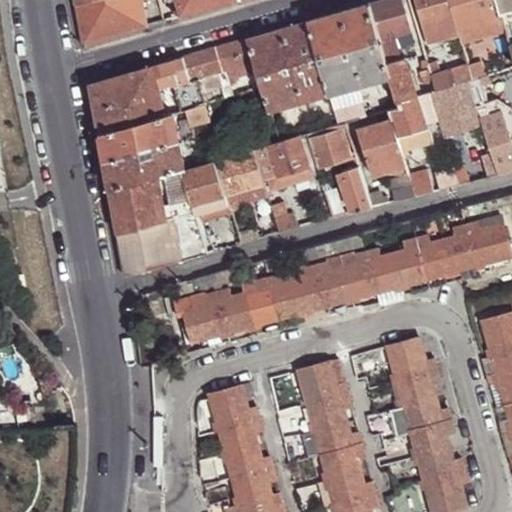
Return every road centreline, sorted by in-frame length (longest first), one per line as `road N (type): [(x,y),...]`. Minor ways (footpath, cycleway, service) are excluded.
road 1 (residential): [(91,296),(511,181)]
road 2 (residential): [(307,0),(47,74)]
road 3 (tertiary): [(91,296),(47,74)]
road 4 (unclassified): [(0,305),(109,414)]
